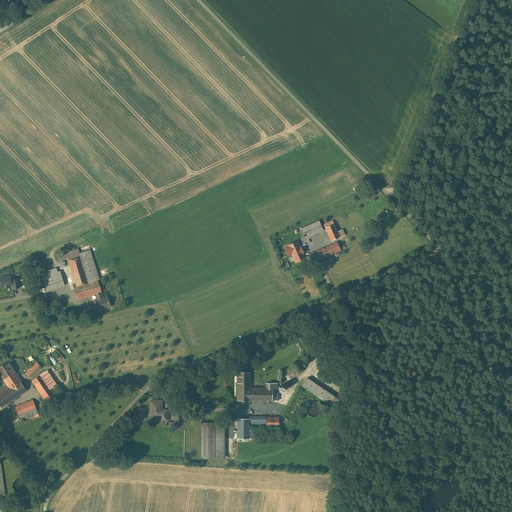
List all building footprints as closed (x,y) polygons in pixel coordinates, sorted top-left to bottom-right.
[(319,234),(315,223),(297,232),(302,242),(319,234)] [(334,234),(329,224),(320,228),(328,244),(341,237),(339,232),(334,234)] [(295,263),(302,260),(301,257),(305,256),(298,241),(287,246),(295,263)] [(342,251),(338,242),(318,251),(322,261),(342,251)] [(98,293),(87,253),(65,259),(73,288),(70,289),(77,314),(105,306),(102,292),(98,293)] [(61,289),(55,270),(36,276),(42,295),(61,289)] [(18,274),(0,277),(0,283),(1,288),(11,287),(12,289),(21,288),(18,274)] [(36,368),(32,363),(19,375),(24,380),(36,368)] [(0,409),(24,394),(5,364),(0,367),(0,383),(2,386),(0,387),(0,409)] [(54,388),(44,373),(27,384),(42,406),(50,401),(45,394),(54,388)] [(247,373),(232,374),(232,404),(274,403),(274,389),(247,390),(247,373)] [(303,380),(297,390),(328,410),(334,401),(303,380)] [(300,401),(292,395),(276,418),(284,423),(300,401)] [(181,426),(181,417),(171,417),(171,411),(158,411),(158,400),(145,400),(145,423),(169,423),(169,426),(181,426)] [(34,417),(29,402),(11,409),(16,423),(34,417)] [(274,429),(274,418),(232,419),(233,443),(251,442),(251,430),(274,429)] [(197,423),(198,462),(223,462),(222,432),(207,433),(207,423),(197,423)] [(25,482),(24,480),(22,478),(19,478),(17,478),(15,479),(13,481),(12,483),(12,485),(12,487),(13,489),(15,491),(17,492),(19,492),(21,492),(23,491),(25,489),(26,487),(26,484),(25,482)]
